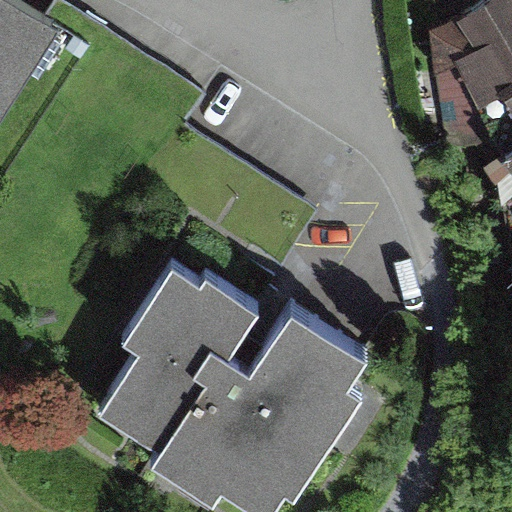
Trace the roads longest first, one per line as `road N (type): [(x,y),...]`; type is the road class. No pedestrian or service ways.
road 1 (residential): [(341,76),(174,0)]
road 2 (track): [(407,511),(441,461),(461,369)]
